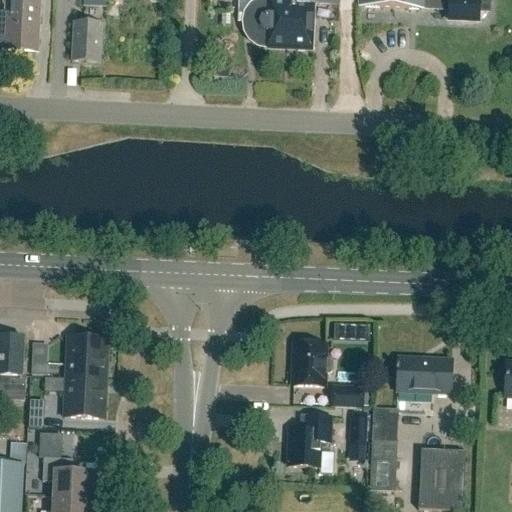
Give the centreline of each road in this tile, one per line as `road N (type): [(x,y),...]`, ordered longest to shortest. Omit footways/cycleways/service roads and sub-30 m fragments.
road 1 (unclassified): [(0,106),(511,132)]
road 2 (tertiary): [(511,290),(221,277)]
road 3 (tertiary): [(183,275),(20,267)]
road 4 (unclassified): [(193,421),(219,336),(221,277)]
road 5 (unclassified): [(183,275),(179,335),(193,421)]
